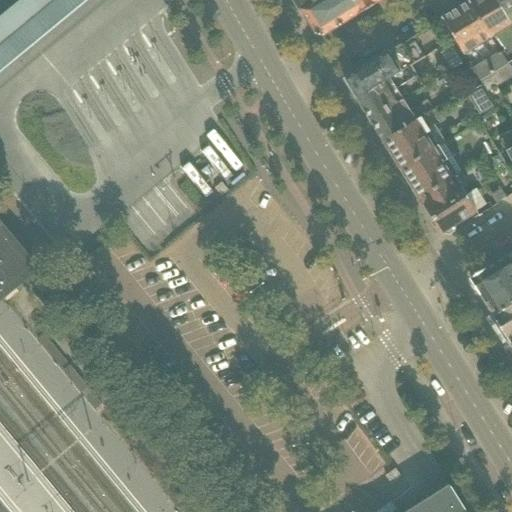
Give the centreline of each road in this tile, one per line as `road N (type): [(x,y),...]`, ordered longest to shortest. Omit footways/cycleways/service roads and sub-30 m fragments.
road 1 (secondary): [(400,289),(281,94)]
road 2 (secondary): [(511,465),(400,289)]
road 3 (residential): [(281,94),(429,0)]
road 4 (residential): [(511,223),(400,289)]
